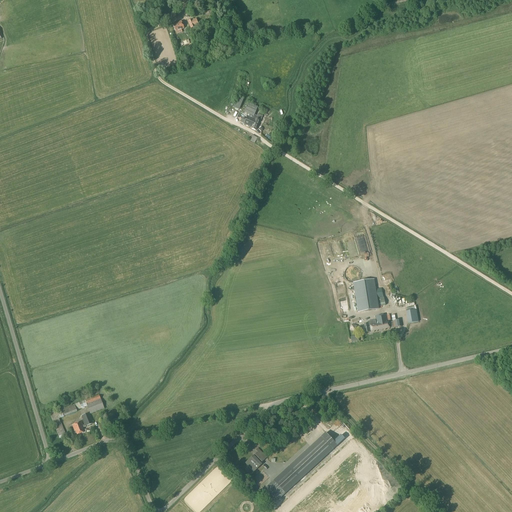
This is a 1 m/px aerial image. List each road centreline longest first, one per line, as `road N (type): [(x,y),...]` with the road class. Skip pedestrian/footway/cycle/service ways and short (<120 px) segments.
road 1 (unclassified): [(161,511),(278,401),(511,346)]
road 2 (unclassified): [(50,463),(0,292)]
road 3 (track): [(118,438),(278,401)]
road 4 (track): [(436,511),(322,393)]
road 5 (unclassified): [(153,511),(118,438),(50,463)]
